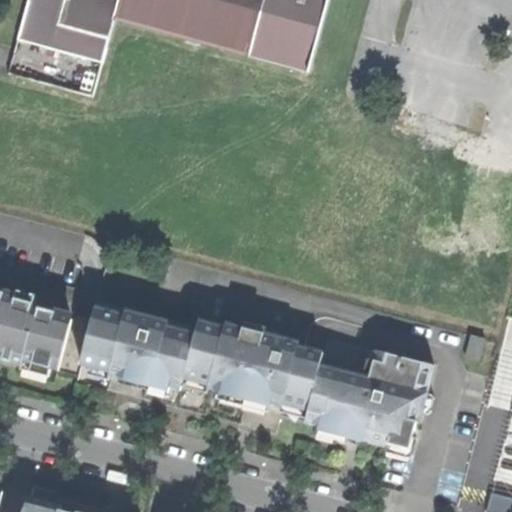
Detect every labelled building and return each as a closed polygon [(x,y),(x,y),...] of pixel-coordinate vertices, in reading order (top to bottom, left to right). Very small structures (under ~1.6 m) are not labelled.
[(78,57),(102,63),(108,39),(114,20),(187,40),(309,73),(318,40),(329,0),(28,0),(18,40),(78,57)] [(0,363),(22,369),(23,363),(59,372),(73,321),(47,314),(49,308),(5,297),(6,291),(0,289),(0,363)] [(97,309),(82,366),(112,373),(111,376),(131,382),(152,387),(153,384),(182,392),(185,379),(211,386),(210,389),(249,399),(284,408),(285,405),(310,412),(307,424),(339,432),(338,435),(362,441),(390,449),(391,446),(404,449),(412,444),(418,424),(421,425),(436,367),(332,340),(328,343),(325,354),(299,348),(300,344),(227,325),(226,329),(200,322),(197,335),(168,328),(170,323),(127,312),(126,316),(97,309)] [(471,337),(465,358),(479,361),(485,341),(471,337)] [(511,511),(511,497),(494,493),(491,504),(488,511),(511,511)] [(30,499),(27,511),(62,511),(63,507),(30,499)]
